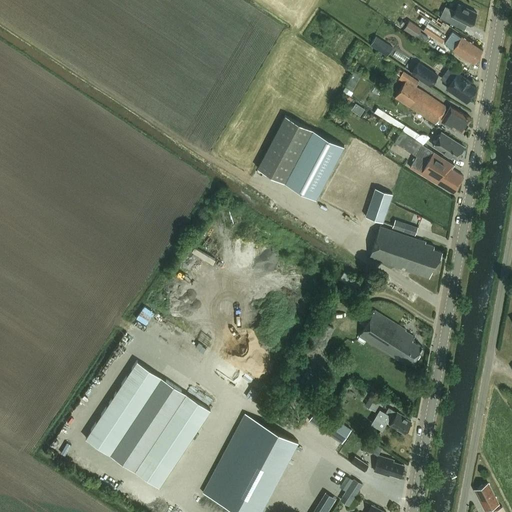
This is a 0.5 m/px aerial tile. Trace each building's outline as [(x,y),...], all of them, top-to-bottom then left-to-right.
[(470,26),(477,13),(458,3),(452,16),(470,26)] [(422,28),(409,20),(403,29),(416,37),(422,28)] [(426,26),(423,31),(442,43),(445,38),(440,35),(442,33),(428,24),(426,26)] [(370,45),(387,57),(393,47),(376,35),(370,45)] [(474,64),(483,51),(461,37),(453,50),(474,64)] [(438,75),(418,61),(411,73),(430,86),(438,75)] [(435,124),(447,107),(416,86),(419,82),(400,69),(396,74),(400,76),(406,80),(395,97),(435,124)] [(448,88),(467,101),(476,88),(468,83),(469,81),(457,73),(448,88)] [(455,127),(463,132),(471,118),(451,106),(441,121),(454,129),(455,127)] [(284,182),(312,129),(285,115),(258,168),(284,182)] [(405,125),(394,118),(390,115),(387,119),(402,129),(405,125)] [(344,146),(312,129),(284,182),(316,199),(344,146)] [(455,191),(464,176),(453,170),(452,169),(454,165),(402,130),(395,142),(417,156),(414,161),(418,164),(414,170),(454,193),(455,191)] [(464,146),(441,132),(433,146),(449,156),(450,154),(457,158),(464,146)] [(375,188),(366,216),(383,222),(392,193),(375,188)] [(415,235),(417,226),(395,219),(393,227),(415,235)] [(208,235),(215,224),(210,221),(204,232),(208,235)] [(436,270),(442,252),(433,249),(434,246),(425,243),(426,242),(380,226),(369,258),(429,278),(433,268),(436,270)] [(271,272),(275,277),(294,262),(290,257),(271,272)] [(144,303),(132,324),(144,331),(156,310),(144,303)] [(359,336),(368,342),(405,364),(405,363),(410,360),(413,362),(416,358),(418,357),(420,354),(419,351),(422,347),(412,340),(415,337),(374,310),(359,336)] [(161,340),(171,346),(182,328),(161,315),(154,327),(165,334),(161,340)] [(159,487),(211,410),(137,360),(85,438),(159,487)] [(212,407),(219,393),(214,390),(207,405),(212,407)] [(375,411),(382,400),(373,394),(365,405),(375,411)] [(352,428),(319,405),(310,419),(343,441),(352,428)] [(411,421),(404,417),(405,416),(389,407),(386,413),(380,410),(372,423),(382,430),(387,422),(404,432),(411,421)] [(245,413),(242,419),(256,426),(259,420),(245,413)] [(256,426),(242,419),(239,424),(253,432),(256,426)] [(219,494),(216,500),(238,511),(260,511),(268,498),(298,442),(298,441),(259,420),(256,426),(253,432),(250,437),(247,443),(243,449),(240,454),(237,460),(234,466),(231,471),(228,477),(225,483),(222,488),(219,494)] [(253,432),(239,424),(236,430),(250,437),(253,432)] [(250,437),(236,430),(233,436),(247,443),(250,437)] [(247,443),(233,436),(230,441),(243,449),(247,443)] [(243,449),(230,441),(227,447),(240,454),(243,449)] [(240,454),(227,447),(224,453),(237,460),(240,454)] [(237,460),(224,453),(221,458),(234,466),(237,460)] [(403,470),(404,465),(393,462),(394,460),(379,455),(374,471),(389,476),(389,474),(400,478),(401,476),(402,475),(403,472),(403,470)] [(364,472),(369,465),(355,456),(351,463),(364,472)] [(234,466),(221,458),(218,464),(231,471),(234,466)] [(231,471),(218,464),(215,470),(228,477),(231,471)] [(228,477),(215,470),(212,476),(225,483),(228,477)] [(225,483),(212,476),(209,481),(222,488),(225,483)] [(349,506),(363,484),(353,478),(353,479),(345,491),(339,500),(340,500),(349,506)] [(222,488),(209,481),(206,487),(219,494),(222,488)] [(485,510),(499,504),(488,483),(483,485),(482,485),(479,487),(475,490),(485,510)] [(203,493),(216,500),(219,494),(206,487),(203,493)] [(313,511),(328,511),(338,497),(326,490),(313,511)]
